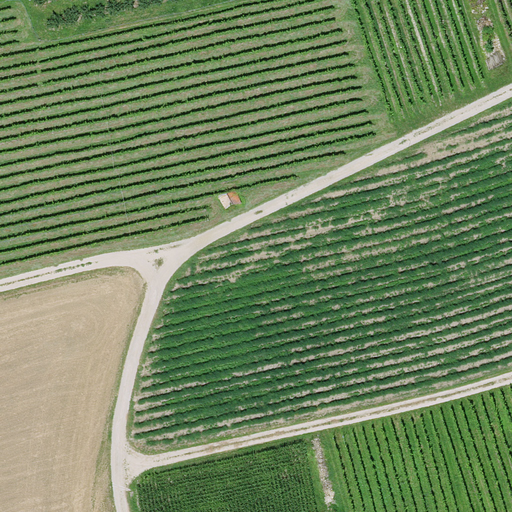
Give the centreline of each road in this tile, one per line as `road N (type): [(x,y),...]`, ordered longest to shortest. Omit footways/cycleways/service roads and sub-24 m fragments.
road 1 (track): [(122,511),(119,407),(156,257),(511,89)]
road 2 (track): [(116,468),(511,377)]
road 3 (track): [(0,288),(156,257)]
